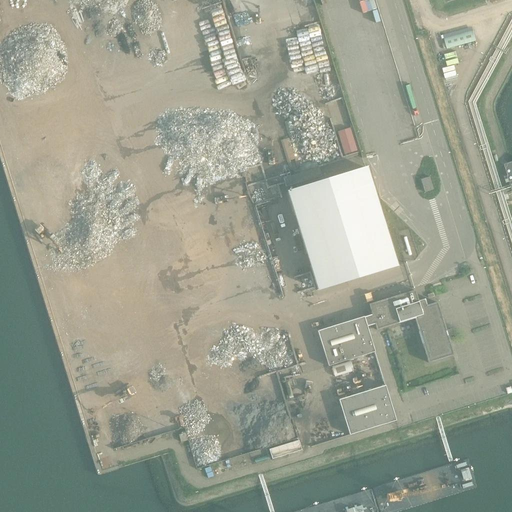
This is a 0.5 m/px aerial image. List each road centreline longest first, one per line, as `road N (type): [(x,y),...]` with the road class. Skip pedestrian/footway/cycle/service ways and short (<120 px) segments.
road 1 (unclassified): [(466,241),(392,0)]
road 2 (unknown): [(300,308),(327,426)]
